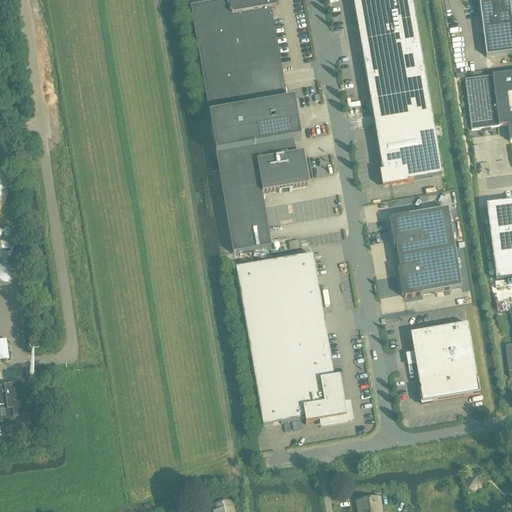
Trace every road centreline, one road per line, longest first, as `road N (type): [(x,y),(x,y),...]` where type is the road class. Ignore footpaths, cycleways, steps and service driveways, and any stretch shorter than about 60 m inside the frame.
road 1 (unclassified): [(317,0),(392,442)]
road 2 (unclassified): [(267,463),(392,442)]
road 3 (unclassified): [(392,442),(511,421)]
